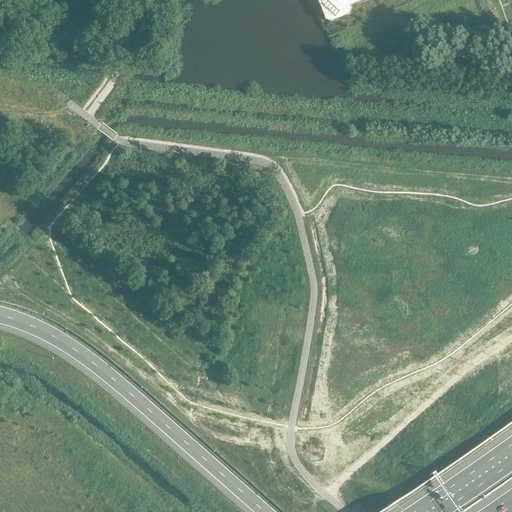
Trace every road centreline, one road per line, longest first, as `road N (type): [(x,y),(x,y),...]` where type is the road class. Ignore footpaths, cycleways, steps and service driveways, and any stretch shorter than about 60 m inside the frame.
road 1 (motorway): [(0,317),(71,349),(264,511)]
road 2 (track): [(263,162),(511,179)]
road 3 (track): [(511,339),(456,376),(326,495)]
road 4 (track): [(0,283),(105,169),(120,141)]
